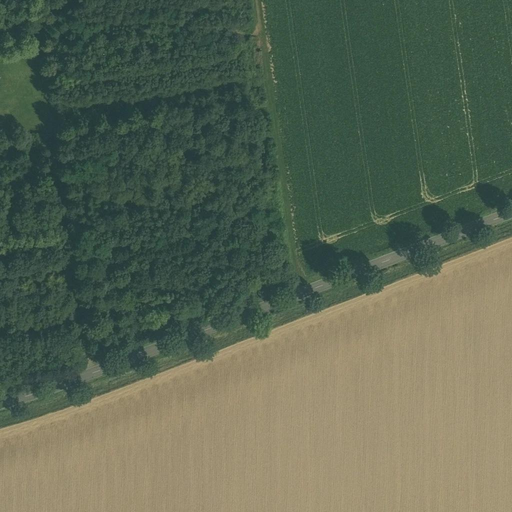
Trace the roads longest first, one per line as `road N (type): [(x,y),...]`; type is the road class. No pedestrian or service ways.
road 1 (unclassified): [(0,403),(511,213)]
road 2 (track): [(92,373),(39,71)]
road 3 (track): [(302,292),(254,0)]
